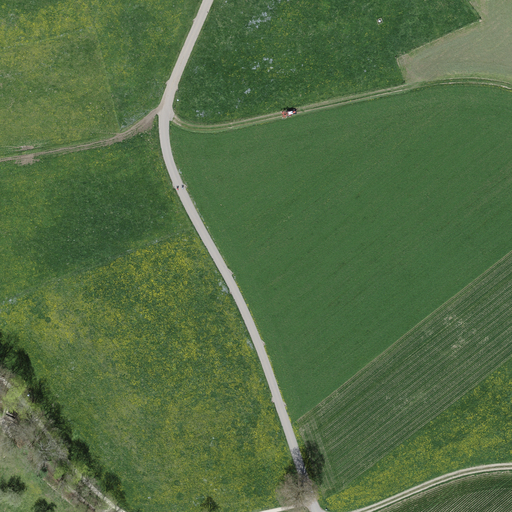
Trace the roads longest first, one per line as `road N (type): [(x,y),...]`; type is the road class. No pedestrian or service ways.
road 1 (unclassified): [(316,511),(251,326),(165,146),(168,96),(207,0)]
road 2 (track): [(360,511),(454,475),(511,466)]
